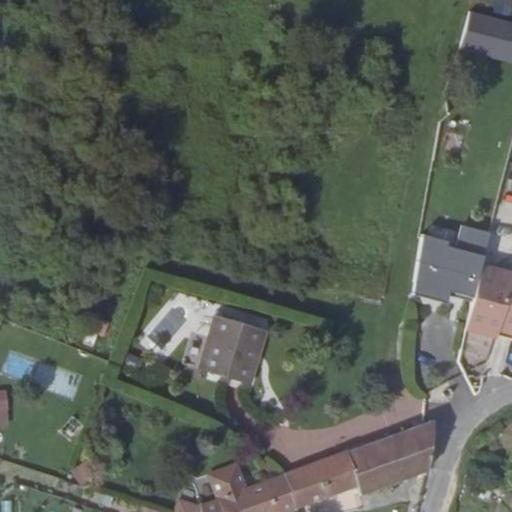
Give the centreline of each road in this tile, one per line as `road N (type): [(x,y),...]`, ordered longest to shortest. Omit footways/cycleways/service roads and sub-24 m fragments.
road 1 (unknown): [(242,424),(305,447),(472,411),(452,369),(447,310)]
road 2 (residential): [(426,511),(450,438),(480,402),(511,391)]
